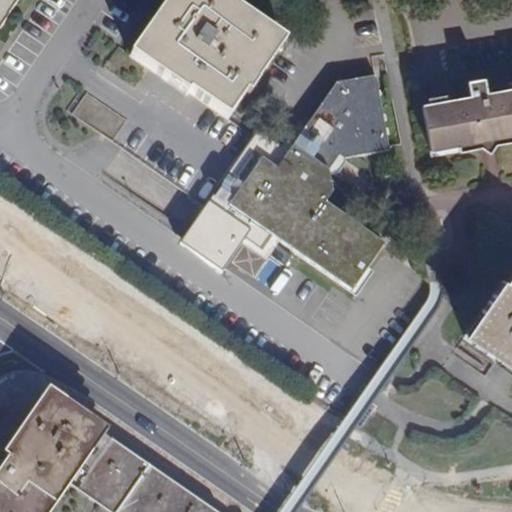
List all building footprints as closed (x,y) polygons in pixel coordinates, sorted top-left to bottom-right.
[(0,0),(0,26),(6,19),(5,18),(17,0),(0,0)] [(121,148),(204,206),(218,184),(235,159),(251,137),(226,120),(244,95),(247,96),(284,42),(224,0),(172,0),(171,1),(168,0),(130,54),(117,46),(71,113),(121,148)] [(511,88),(486,93),(483,77),(466,81),(470,97),(423,106),(431,152),(458,147),(460,154),(511,144),(511,88)] [(252,171),(235,159),(218,184),(235,196),(227,207),(240,216),(351,293),(382,246),(325,205),(332,195),(328,173),(338,157),(344,161),(388,153),(375,79),(335,85),(276,171),(260,160),(252,171)] [(511,269),(504,281),(501,279),(454,347),(480,365),(474,373),(481,377),(494,358),(511,370),(511,269)] [(209,511),(48,400),(13,451),(0,470),(0,511),(209,511)]
